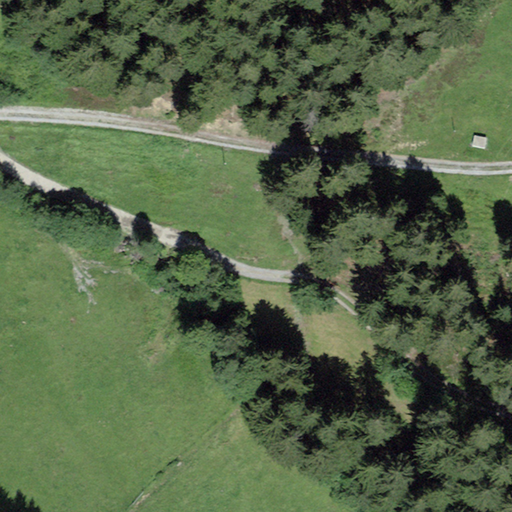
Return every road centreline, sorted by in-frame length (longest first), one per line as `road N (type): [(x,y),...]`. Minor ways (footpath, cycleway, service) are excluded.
road 1 (track): [(511,411),(457,390),(313,280),(228,263),(58,195),(0,158)]
road 2 (track): [(0,112),(511,167)]
